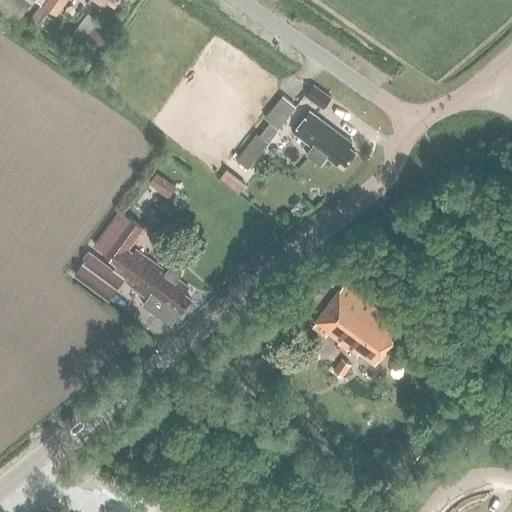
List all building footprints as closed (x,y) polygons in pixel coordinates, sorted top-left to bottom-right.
[(67,0),(43,0),(39,6),(55,18),(67,0)] [(91,25),(82,37),(98,50),(108,38),(91,25)] [(312,83),(303,95),(321,108),(330,97),(312,83)] [(260,136),(266,141),(276,128),(278,129),(296,107),(282,96),(265,118),(270,123),(260,136)] [(310,109),(293,133),(312,147),(306,154),(320,164),(325,157),(338,166),(339,164),(342,160),(348,163),(357,151),(351,146),(354,141),(317,114),(310,109)] [(247,169),(266,143),(255,134),(235,161),(247,169)] [(176,187),(162,177),(154,188),(168,198),(176,187)] [(127,283),(130,286),(148,299),(144,305),(171,325),(180,312),(182,313),(192,299),(188,295),(193,288),(178,278),(179,277),(181,273),(181,271),(173,265),(170,267),(167,270),(151,258),(136,248),(133,253),(126,249),(142,227),(116,209),(89,247),(115,265),(113,268),(130,280),(127,283)] [(88,253),(72,276),(90,288),(106,266),(88,253)] [(358,353),(374,364),(400,329),(342,288),(312,329),(345,352),(347,350),(356,357),(358,353)] [(443,351),(427,352),(428,364),(444,363),(443,351)] [(349,364),(339,357),(331,368),(341,376),(349,364)]
